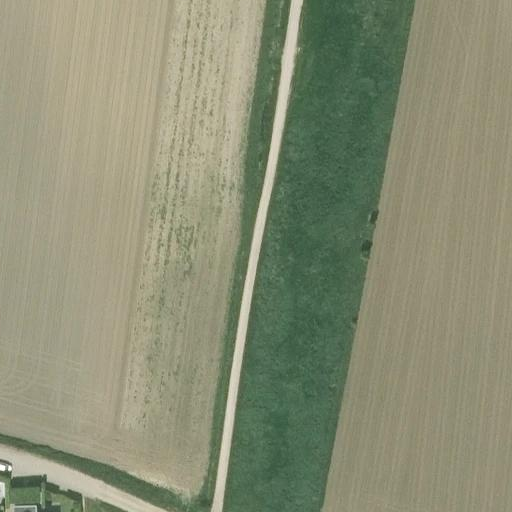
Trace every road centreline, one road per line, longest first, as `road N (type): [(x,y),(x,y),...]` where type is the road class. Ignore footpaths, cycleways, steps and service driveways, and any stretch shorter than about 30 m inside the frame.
road 1 (track): [(296,0),(214,511)]
road 2 (track): [(0,463),(130,511)]
